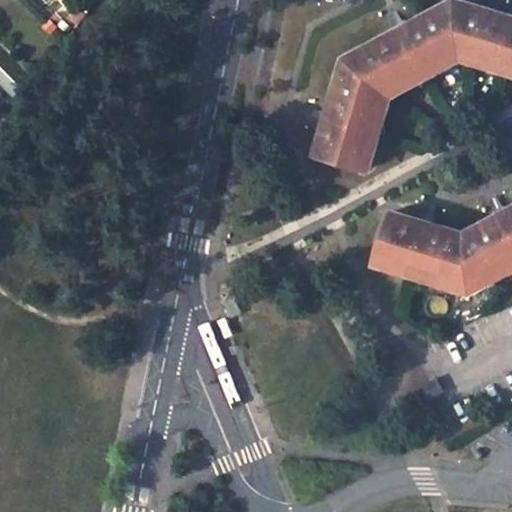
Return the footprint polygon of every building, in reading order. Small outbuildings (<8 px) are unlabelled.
[(466,59),(490,66),(492,59),(507,64),(505,71),(511,73),(511,28),(507,27),(511,14),(484,6),(481,13),(462,8),(444,17),(440,12),(417,24),(424,36),(418,39),(412,27),(400,33),(407,46),(402,48),(396,36),(371,49),(374,55),(356,64),(350,84),(342,83),(335,108),(349,112),(347,118),(333,114),(330,126),(344,130),(342,137),(328,132),(322,153),(322,156),(324,159),(325,160),(328,161),(330,161),(335,159),(336,156),(362,163),(362,167),(363,170),(365,172),(368,173),(371,172),(374,169),(384,134),(378,132),(383,116),(390,118),(396,97),(416,86),(413,80),(428,71),(444,63),(448,69),(466,59)] [(412,27),(418,39),(424,36),(417,24),(412,27)] [(396,36),(402,48),(407,46),(400,33),(396,36)] [(507,64),(492,59),(490,66),(505,71),(507,64)] [(432,77),(448,69),(444,63),(428,71),(432,77)] [(428,71),(413,80),(416,86),(432,77),(428,71)] [(333,114),(347,118),(349,112),(335,108),(333,114)] [(383,116),(378,132),(384,134),(390,118),(383,116)] [(328,132),(342,137),(344,130),(330,126),(328,132)] [(476,288),(494,278),(498,284),(511,277),(511,216),(510,213),(499,218),(506,231),(501,234),(495,221),(468,235),(442,227),(437,241),(432,239),(437,225),(424,221),(420,235),(415,234),(420,220),(400,214),(397,215),(394,216),(392,220),(392,224),(392,227),(395,230),(388,254),(384,254),(382,255),(380,257),(378,260),(379,264),(382,267),(417,278),(419,271),(433,276),(431,282),(455,289),(457,282),(476,288)] [(495,221),(501,234),(506,231),(499,218),(495,221)] [(420,235),(424,221),(420,220),(415,234),(420,235)] [(437,225),(432,239),(437,241),(442,227),(437,225)] [(431,282),(433,276),(419,271),(417,278),(431,282)] [(422,406),(438,398),(431,384),(414,392),(422,406)]
